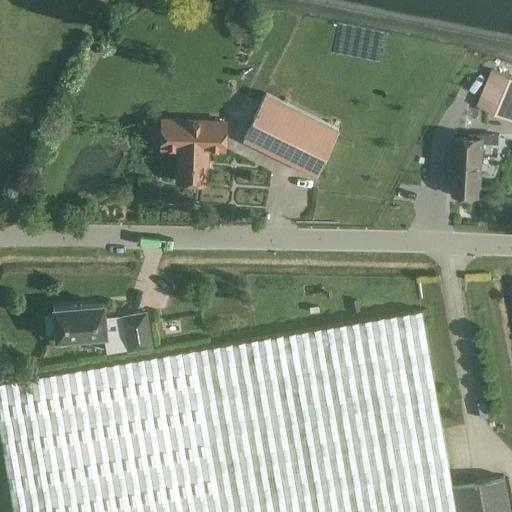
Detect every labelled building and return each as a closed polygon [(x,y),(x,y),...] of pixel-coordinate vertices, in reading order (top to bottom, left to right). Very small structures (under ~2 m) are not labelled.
[(511,121),(511,76),(491,67),(474,106),(511,121)] [(244,141),(316,176),(339,130),(267,94),(244,141)] [(177,182),(205,183),(207,150),(224,150),(225,122),(162,120),(161,148),(179,149),(177,182)] [(457,136),(454,195),(479,196),(483,137),(457,136)] [(127,352),(127,354),(149,352),(145,313),(123,317),(124,319),(105,320),(104,304),(53,309),(54,316),(45,316),(46,335),(55,334),(56,341),(105,337),(106,353),(127,352)] [(0,381),(0,434),(13,511),(510,511),(504,477),(452,486),(447,460),(421,310),(0,381)]
